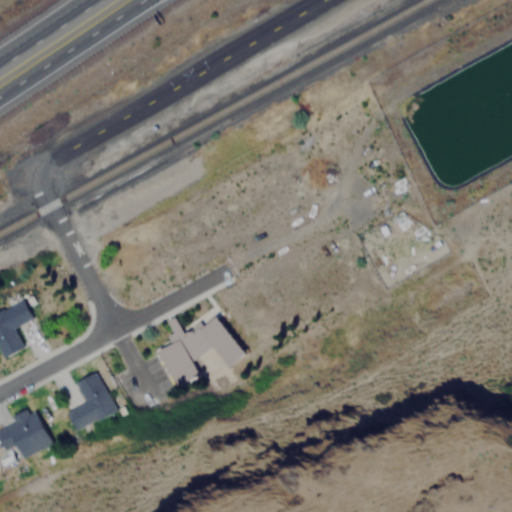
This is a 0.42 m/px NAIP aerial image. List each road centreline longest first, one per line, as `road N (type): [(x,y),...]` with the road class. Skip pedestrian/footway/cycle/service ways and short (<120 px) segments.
road 1 (residential): [(321,0),(42,167),(38,186),(114,328)]
road 2 (residential): [(222,271),(0,390)]
road 3 (motorway): [(0,103),(157,0)]
